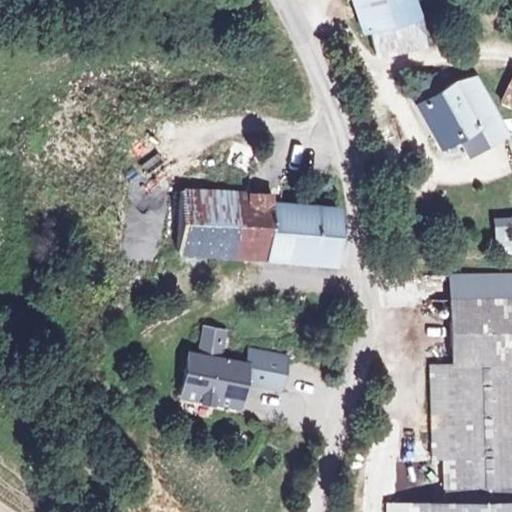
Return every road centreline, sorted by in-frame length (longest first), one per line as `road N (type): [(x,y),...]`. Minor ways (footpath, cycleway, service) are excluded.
road 1 (unclassified): [(288,0),(355,151),(372,302),(319,511)]
road 2 (track): [(344,124),(189,137),(163,160),(150,186),(142,228),(147,269)]
road 3 (track): [(366,338),(383,344),(394,412),(371,511)]
road 4 (track): [(373,78),(439,59),(511,58)]
